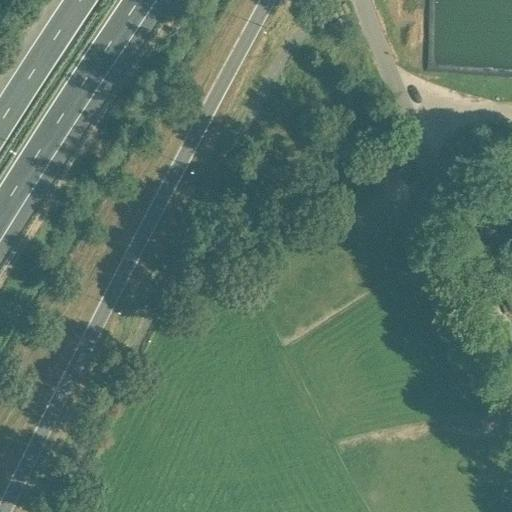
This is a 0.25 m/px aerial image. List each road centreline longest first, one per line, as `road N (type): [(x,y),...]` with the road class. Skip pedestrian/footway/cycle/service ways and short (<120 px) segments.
road 1 (primary): [(3,511),(122,269),(270,0)]
road 2 (unclassified): [(511,360),(360,0)]
road 3 (motorway): [(0,229),(144,0)]
road 4 (motorway): [(78,0),(0,121)]
